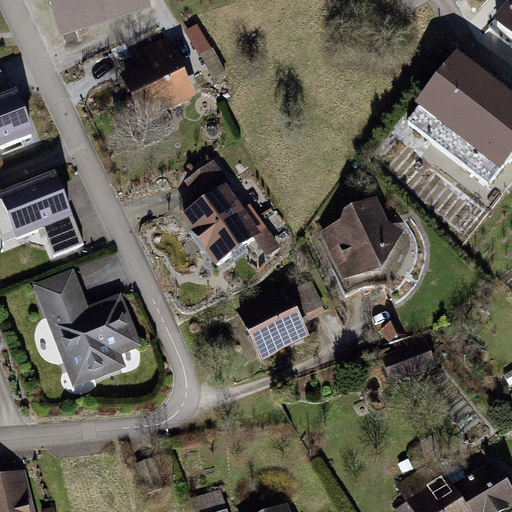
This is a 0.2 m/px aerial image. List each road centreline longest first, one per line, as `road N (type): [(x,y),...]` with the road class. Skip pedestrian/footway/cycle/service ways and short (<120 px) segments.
road 1 (residential): [(0,438),(152,426),(181,412),(187,397),(187,372),(82,145)]
road 2 (residential): [(82,145),(12,0)]
